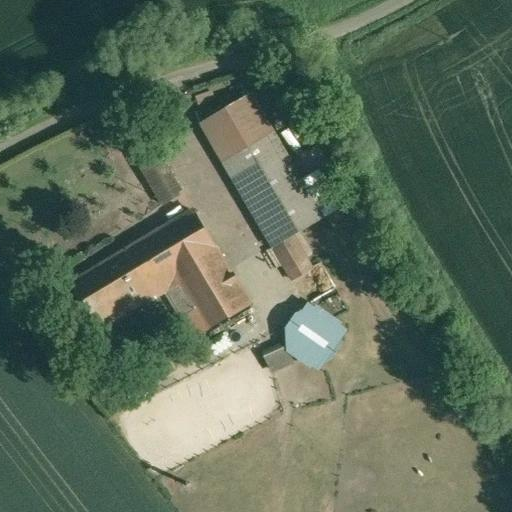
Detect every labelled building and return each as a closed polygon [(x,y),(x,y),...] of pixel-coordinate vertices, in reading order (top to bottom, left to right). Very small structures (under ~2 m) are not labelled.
[(232,65),(194,85),(292,266),(330,246),(232,65)] [(178,176),(147,116),(133,124),(164,184),(178,176)] [(247,292),(200,197),(133,229),(155,273),(180,261),(205,313),(247,292)] [(130,233),(74,260),(94,300),(149,273),(130,233)] [(334,318),(291,332),(299,357),(342,342),(334,318)] [(195,333),(188,319),(157,334),(163,348),(195,333)] [(276,372),(299,363),(293,346),(270,355),(276,372)]
